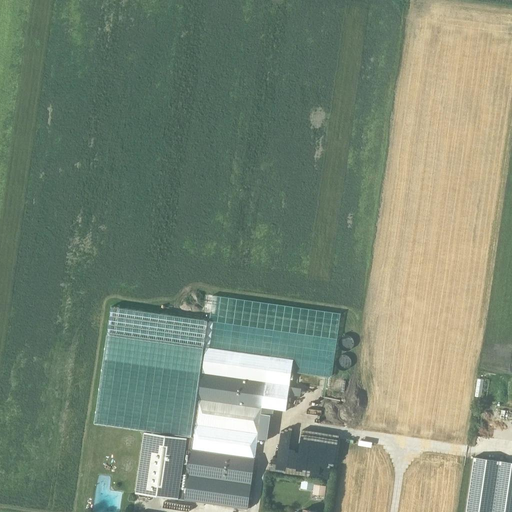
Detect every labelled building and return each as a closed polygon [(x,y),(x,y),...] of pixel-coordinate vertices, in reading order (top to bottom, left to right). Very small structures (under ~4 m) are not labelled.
[(494,39),(496,31),(488,30),(486,37),(494,39)] [(275,330),(337,339),(341,312),(217,295),(213,321),(275,330)] [(213,321),(111,307),(107,334),(205,348),(206,348),(210,348),(213,321)] [(213,321),(210,348),(293,360),(293,363),(292,372),(332,378),(337,339),(275,330),(213,321)] [(95,423),(193,437),(205,348),(107,334),(95,423)] [(265,383),(262,408),(286,412),(293,363),(293,360),(210,348),(206,348),(202,374),(265,383)] [(265,383),(202,374),(184,500),(247,509),(262,408),(265,383)] [(179,498),(188,437),(144,431),(136,491),(179,498)] [(285,452),(285,460),(300,461),(301,452),(285,452)] [(466,511),(511,511),(511,462),(474,457),(466,511)] [(272,468),(295,469),(295,460),(273,460),(272,468)] [(303,466),(303,473),(322,474),(322,468),(303,466)] [(300,488),(312,490),(313,482),(301,481),(300,488)] [(324,496),(325,485),(314,484),(312,494),(324,496)]
